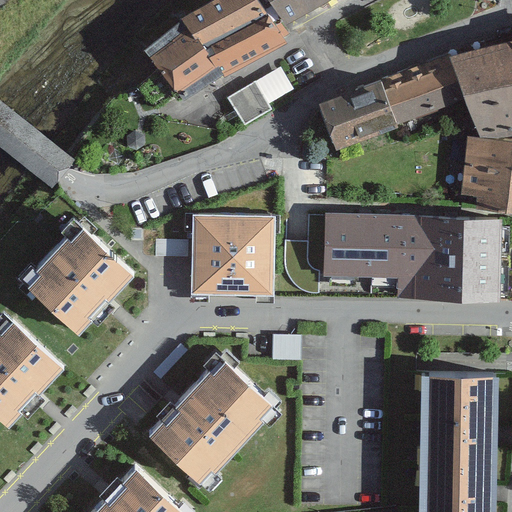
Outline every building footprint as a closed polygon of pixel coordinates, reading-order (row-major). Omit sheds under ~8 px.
[(275,27),(255,0),(217,0),(188,15),(218,61),(278,33),(275,27)] [(282,23),(266,0),(255,0),(275,27),(282,23)] [(322,0),(266,0),(282,23),(322,0)] [(218,61),(188,15),(147,47),(163,70),(178,90),(218,61)] [(511,42),(459,57),(474,97),(511,87),(511,42)] [(468,99),(452,57),(383,83),(399,125),(468,99)] [(157,104),(178,90),(163,70),(142,85),(157,104)] [(399,125),(383,83),(355,93),(357,99),(322,112),(336,148),(399,125)] [(258,84),(232,98),(246,124),(272,110),(258,84)] [(511,134),(511,87),(474,97),(485,133),(502,136),(511,134)] [(511,213),(511,143),(473,139),(466,199),(483,201),(482,210),(511,213)] [(273,213),(196,211),(194,285),(271,287),(273,213)] [(497,297),(499,222),(329,217),(328,274),(400,276),(400,294),(497,297)] [(139,273),(87,225),(74,240),(69,235),(40,266),(45,271),(30,287),(81,333),(93,319),(89,316),(109,294),(115,299),(139,273)] [(65,367),(13,322),(1,335),(0,334),(0,411),(13,423),(24,410),(20,406),(34,391),(40,396),(65,367)] [(274,330),(273,354),(303,355),(304,331),(274,330)] [(164,419),(151,432),(194,476),(209,462),(217,470),(266,421),(256,410),(268,398),(233,363),(221,375),(214,368),(178,404),(187,413),(172,428),(164,419)] [(493,511),(498,374),(428,372),(423,511),(493,511)] [(183,511),(136,467),(93,511),(183,511)]
